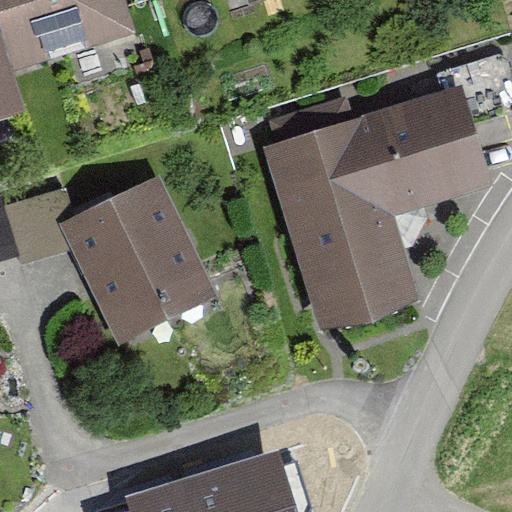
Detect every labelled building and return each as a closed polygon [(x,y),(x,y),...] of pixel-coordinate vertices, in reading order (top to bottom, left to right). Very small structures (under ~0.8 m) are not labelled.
[(0,0),(0,61),(119,25),(110,0),(0,0)] [(378,214),(405,206),(404,201),(459,184),(469,166),(458,129),(510,113),(511,109),(511,93),(503,63),(493,58),(438,75),(447,104),(281,155),(329,311),(336,315),(396,297),(401,289),(378,214)] [(71,250),(119,345),(220,297),(160,174),(77,211),(58,223),(71,250)] [(21,263),(71,250),(58,223),(77,211),(66,186),(3,206),(21,263)] [(136,511),(174,511),(157,493),(136,511)] [(240,511),(226,495),(207,511),(240,511)]
